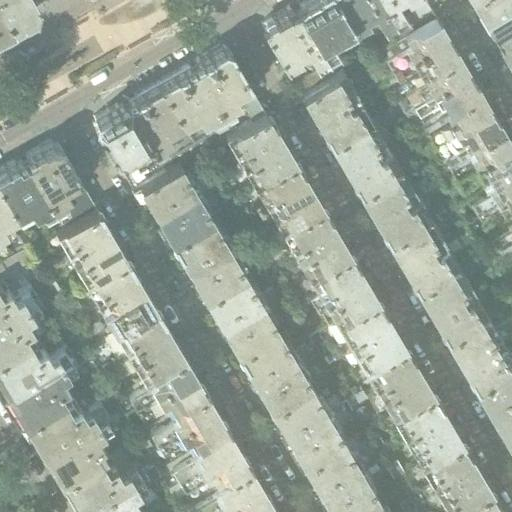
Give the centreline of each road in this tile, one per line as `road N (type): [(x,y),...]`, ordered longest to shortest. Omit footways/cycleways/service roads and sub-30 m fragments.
road 1 (residential): [(230,13),(511,493)]
road 2 (residential): [(60,110),(298,511)]
road 3 (residential): [(60,110),(230,13)]
road 4 (residential): [(511,108),(447,0)]
